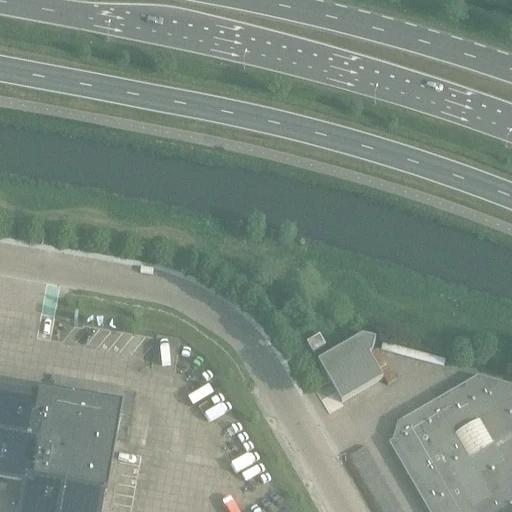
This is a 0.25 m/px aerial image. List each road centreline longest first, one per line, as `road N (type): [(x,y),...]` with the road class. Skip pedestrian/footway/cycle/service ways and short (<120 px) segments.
road 1 (primary): [(0,1),(279,58),(511,131)]
road 2 (unclassified): [(351,511),(260,356),(232,323),(160,288),(0,259)]
road 3 (primary): [(511,70),(249,0)]
